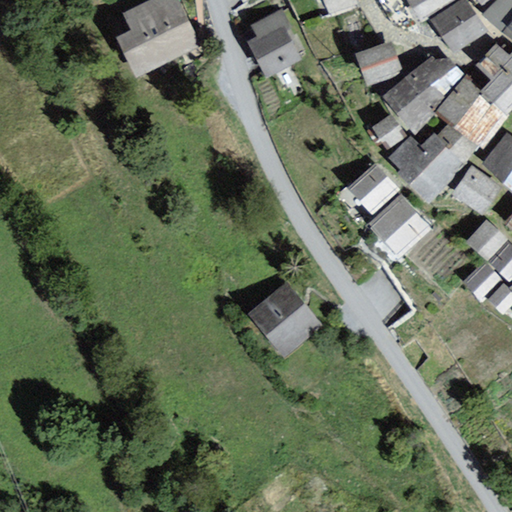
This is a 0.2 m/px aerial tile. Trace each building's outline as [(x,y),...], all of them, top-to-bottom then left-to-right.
[(200,49),(174,0),(163,0),(127,19),(136,36),(125,42),(144,78),(200,49)] [(357,9),(354,0),(324,0),(329,17),(357,9)] [(462,0),(413,0),(410,2),(424,24),(462,0)] [(476,0),(486,11),(496,0),(476,0)] [(486,36),(466,4),(436,23),(457,55),(486,36)] [(278,18),(253,31),(259,42),(251,46),(269,81),(302,65),(278,18)] [(405,76),(393,45),(363,56),(374,87),(405,76)] [(460,81),(440,61),(392,101),(421,136),(460,81)] [(511,65),(488,94),(511,113),(511,65)] [(506,116),(460,86),(439,119),(485,149),(506,116)] [(409,141),(395,122),(380,132),(394,151),(409,141)] [(479,149),(447,129),(429,148),(418,142),(398,159),(436,202),(479,149)] [(511,144),(506,140),(486,168),(511,186),(511,144)] [(398,194),(376,172),(356,194),(378,215),(398,194)] [(503,191),(475,172),(458,197),(487,216),(503,191)] [(433,232),(403,201),(377,228),(407,258),(433,232)] [(509,244),(489,227),(473,245),(493,263),(509,244)] [(511,279),(511,249),(510,248),(494,267),(510,281),(511,279)] [(501,286),(483,269),(468,285),(486,301),(501,286)] [(324,329),(291,290),(256,318),(289,358),(324,329)] [(511,311),(511,302),(501,295),(492,306),(508,317),(511,311)]
